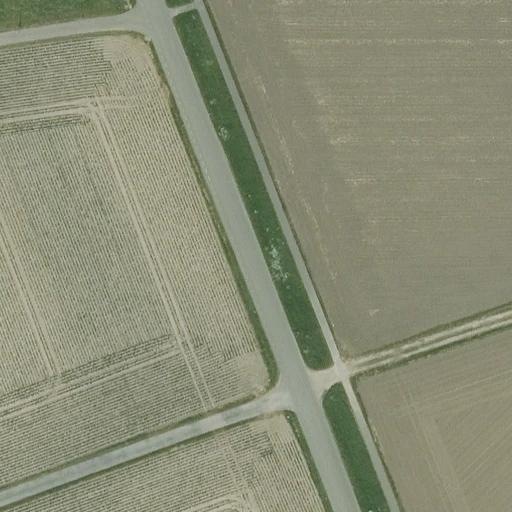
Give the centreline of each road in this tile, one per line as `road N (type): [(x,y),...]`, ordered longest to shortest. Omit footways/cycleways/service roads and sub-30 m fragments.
road 1 (tertiary): [(348,511),(150,0)]
road 2 (track): [(511,314),(0,500)]
